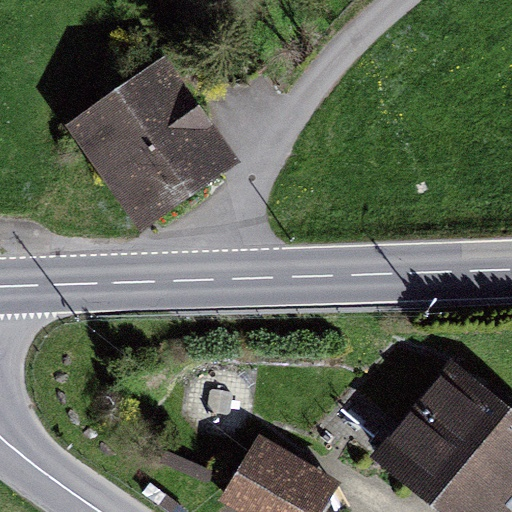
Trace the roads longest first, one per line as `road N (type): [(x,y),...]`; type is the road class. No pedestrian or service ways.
road 1 (secondary): [(0,286),(511,268)]
road 2 (track): [(230,276),(262,137),(417,0)]
road 3 (tertiary): [(98,511),(0,440)]
